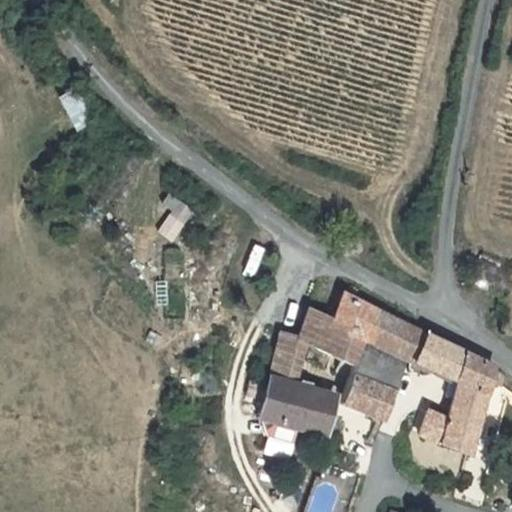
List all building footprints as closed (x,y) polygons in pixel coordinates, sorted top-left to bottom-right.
[(155,229),(174,239),(191,206),(171,196),(155,229)] [(511,269),(495,261),(481,253),(466,281),(495,296),(502,300),(511,283),(511,281),(511,269)] [(375,310),(344,295),(332,318),(367,334),(375,310)] [(367,334),(332,318),(309,308),(296,334),(294,338),(308,345),(355,367),(364,340),(367,334)] [(441,343),(375,310),(367,334),(364,340),(408,361),(430,371),(441,343)] [(294,338),(296,334),(278,330),(255,418),(264,440),(292,448),(298,429),(324,435),(334,395),(297,387),(308,345),(294,338)] [(408,361),(364,340),(355,367),(352,375),(391,391),(408,361)] [(501,388),(505,376),(496,368),(441,343),(430,371),(450,380),(445,397),(452,400),(446,420),(425,411),(416,434),(468,454),(488,384),(495,386),(501,388)] [(391,391),(352,375),(341,404),(381,420),(391,391)]
